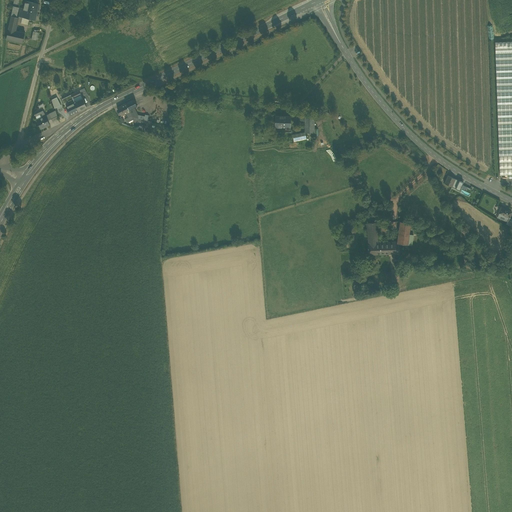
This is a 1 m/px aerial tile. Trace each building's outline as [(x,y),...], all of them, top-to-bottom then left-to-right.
[(22,17),(36,20),(39,4),(26,1),(24,8),(22,17)] [(19,17),(17,17),(11,16),(6,39),(23,43),(25,33),(16,31),(19,17)] [(499,175),(511,174),(511,41),(495,42),(499,175)] [(79,91),(82,97),(87,94),(85,88),(79,91)] [(79,91),(71,95),(75,103),(83,99),(82,97),(79,91)] [(66,107),(75,103),(71,95),(62,99),(66,107)] [(52,100),(55,108),(61,105),(57,97),(52,100)] [(83,99),(75,103),(79,111),(87,107),(83,99)] [(134,100),(126,103),(129,110),(131,109),(137,106),(135,101),(134,100)] [(70,115),(79,111),(75,103),(66,107),(70,115)] [(130,113),(129,110),(126,103),(117,108),(122,117),(130,113)] [(34,116),(35,117),(42,113),(44,112),(42,108),(35,111),(34,116)] [(130,113),(132,116),(132,117),(146,120),(147,117),(136,115),(135,111),(133,112),(131,109),(129,110),(130,113)] [(57,116),(55,111),(48,114),(51,119),(57,116)] [(37,120),(41,129),(50,125),(48,121),(45,116),(43,117),(37,120)] [(134,119),(132,117),(132,116),(123,120),(124,124),(134,119)] [(275,128),(285,128),(291,128),(291,116),(275,116),(275,128)] [(314,116),(305,116),(305,121),(305,133),(314,133),(314,116)] [(306,138),(305,133),(293,135),(294,141),(306,138)] [(444,183),(452,187),(455,179),(448,176),(444,183)] [(452,187),(460,190),(463,182),(455,179),(452,187)] [(504,219),(507,221),(508,219),(509,219),(509,218),(511,212),(501,207),(497,216),(504,219)] [(397,242),(397,244),(399,244),(408,245),(412,245),(413,235),(409,235),(410,226),(411,223),(400,222),(397,242)] [(367,245),(368,253),(376,252),(376,244),(376,238),(375,223),(367,223),(368,245),(367,245)] [(377,223),(375,223),(376,238),(376,244),(378,244),(397,244),(397,242),(378,242),(377,223)] [(400,254),(399,244),(397,244),(378,244),(376,244),(376,252),(376,255),(400,254)]
